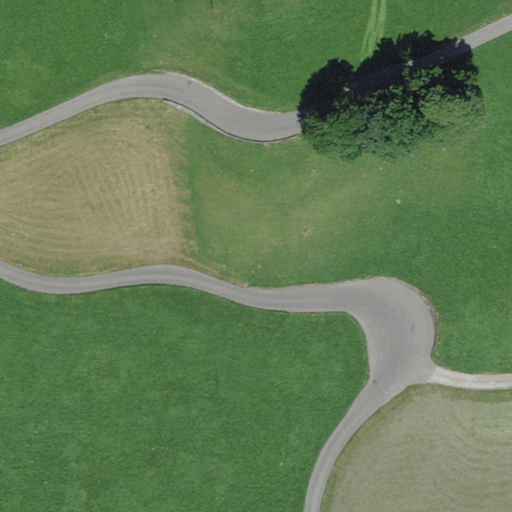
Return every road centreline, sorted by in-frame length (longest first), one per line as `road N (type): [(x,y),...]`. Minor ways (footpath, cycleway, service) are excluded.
road 1 (unclassified): [(0,268),(53,284),(163,275),(258,298),(357,297),(387,306),(398,322),(396,363),(332,447),(311,511)]
road 2 (unclassified): [(511,21),(284,124),(251,123),(181,90),(141,86),(0,139)]
